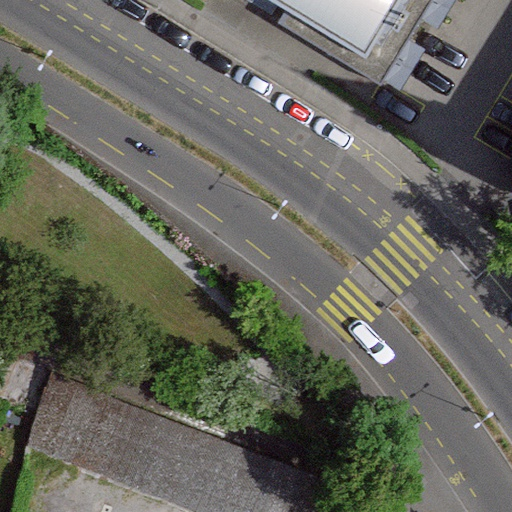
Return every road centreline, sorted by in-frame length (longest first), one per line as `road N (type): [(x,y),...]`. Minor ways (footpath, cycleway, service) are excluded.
road 1 (primary): [(0,69),(221,203),(348,306),(510,511)]
road 2 (primary): [(511,381),(461,313),(320,183),(30,0)]
